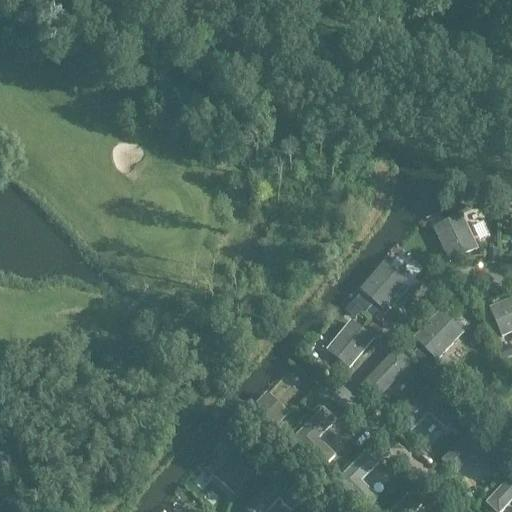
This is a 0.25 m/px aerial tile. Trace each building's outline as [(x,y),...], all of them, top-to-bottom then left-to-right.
[(460,215),(431,228),(447,263),(476,250),(460,215)] [(487,264),(496,265),(497,249),(488,249),(487,264)] [(384,263),(359,290),(382,310),(407,283),(384,263)] [(365,314),(371,307),(359,296),(353,303),(365,314)] [(511,299),(488,310),(500,339),(511,333),(511,299)] [(344,311),(354,320),(362,312),(351,302),(351,303),(344,311)] [(461,335),(440,315),(415,341),(436,361),(461,335)] [(350,323),(327,350),(348,369),(371,340),(350,323)] [(505,360),(511,356),(511,346),(501,351),(505,360)] [(428,362),(417,351),(411,357),(422,368),(428,362)] [(392,356),(360,388),(372,400),(404,368),(392,356)] [(418,388),(426,380),(416,370),(409,379),(418,388)] [(409,431),(427,413),(444,429),(455,417),(426,390),(397,420),(409,431)] [(287,414),(266,394),(240,420),(262,441),(287,414)] [(332,422),(321,411),(293,439),(322,468),(333,456),(316,439),(332,422)] [(452,429),(459,436),(469,425),(463,418),(452,429)] [(498,459),(469,432),(441,462),(452,473),(470,455),(487,471),(498,459)] [(230,435),(224,442),(231,448),(237,441),(230,435)] [(286,446),(285,445),(279,440),(271,449),(276,453),(277,454),(286,446)] [(255,471),(234,452),(211,477),(232,495),(255,471)] [(376,464),(365,453),(336,481),(365,510),(377,499),(359,481),(376,464)] [(497,469),(504,476),(511,466),(511,462),(507,458),(497,469)] [(331,464),(322,473),(328,480),(338,471),(331,464)] [(291,511),(303,499),(277,475),(244,511),(245,511),(267,511),(278,500),(282,503),(281,504),(289,511),(291,511)] [(511,475),(485,503),(494,511),(499,511),(511,498),(511,475)] [(414,511),(419,507),(409,496),(391,511),(414,511)] [(511,511),(511,503),(503,511),(511,511)]
